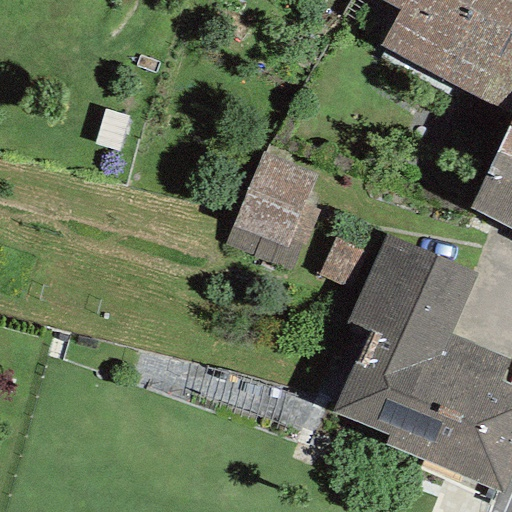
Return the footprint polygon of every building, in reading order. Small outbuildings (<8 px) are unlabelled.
[(511,0),(379,0),(397,11),(379,48),(511,115),(511,0)] [(511,116),(496,152),(511,159),(511,116)] [(262,151),(223,245),(278,267),(290,272),(301,246),(305,248),(320,211),(304,205),(316,174),(262,151)] [(511,230),(511,159),(496,152),(469,208),(511,230)] [(450,333),(476,274),(386,234),(375,257),(359,293),(345,323),(366,331),(330,412),(388,436),(384,445),(501,494),(511,467),(511,386),(498,380),(508,360),(450,333)] [(320,275),(359,293),(375,257),(336,240),(320,275)]
